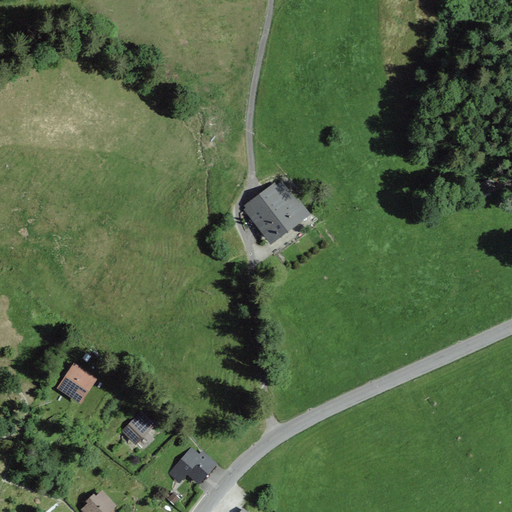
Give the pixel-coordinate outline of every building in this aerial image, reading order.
[(484,192),(497,189),(494,177),(481,181),(484,192)] [(242,206),(268,241),(305,213),(279,179),(242,206)] [(73,402),(90,377),(69,363),(52,388),(73,402)] [(118,431),(131,444),(150,424),(137,411),(118,431)] [(138,441),(143,448),(154,439),(149,432),(138,441)] [(195,454),(188,448),(166,473),(176,482),(183,474),(196,485),(213,465),(209,461),(210,460),(199,450),(195,454)] [(77,507),(81,511),(101,511),(111,504),(98,489),(92,494),(89,492),(84,496),(80,500),(83,503),(77,507)]
